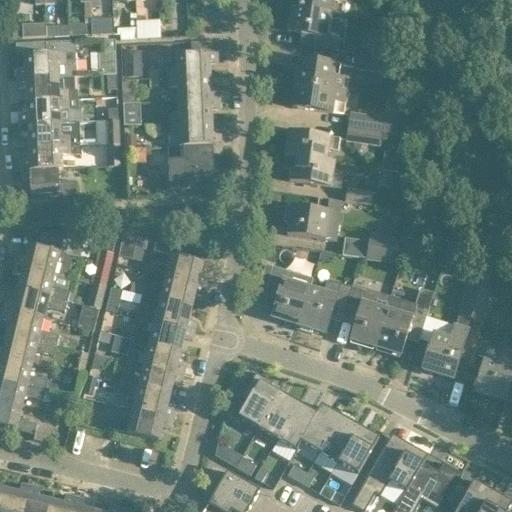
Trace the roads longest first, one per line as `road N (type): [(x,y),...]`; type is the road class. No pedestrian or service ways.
road 1 (residential): [(221,342),(241,248),(241,0)]
road 2 (residential): [(511,461),(368,385),(221,342)]
road 3 (residential): [(179,487),(161,491),(0,452)]
road 4 (residential): [(179,487),(189,478),(221,342)]
